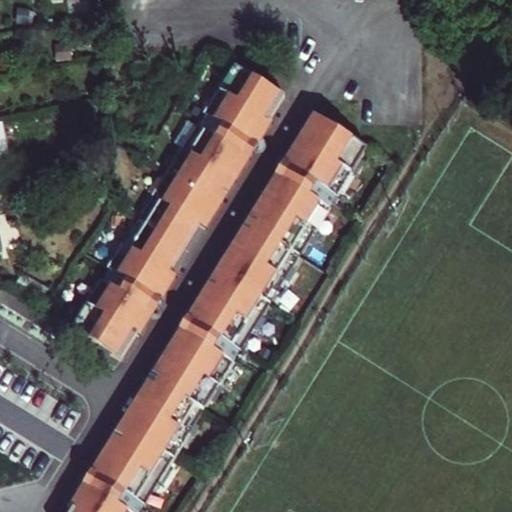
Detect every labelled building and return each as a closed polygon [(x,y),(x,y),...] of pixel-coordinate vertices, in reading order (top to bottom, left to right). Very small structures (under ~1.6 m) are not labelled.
[(140,227),(187,256),(285,97),(238,69),(231,79),(227,77),(219,90),(223,92),(187,151),(182,148),(174,160),(180,163),(157,200),(152,197),(145,207),(150,210),(140,227)] [(369,150),(321,121),(254,229),(302,258),(310,243),(316,246),(322,236),(316,233),(353,172),(359,176),(366,164),(362,161),(369,150)] [(75,330),(123,360),(187,256),(140,227),(133,236),(127,232),(120,244),(126,248),(90,306),(84,303),(76,316),(82,319),(75,330)] [(302,258),(254,229),(158,383),(205,412),(211,402),(216,405),(226,390),(221,387),(257,327),(263,331),(269,321),(264,318),(285,284),(291,288),(297,278),(291,275),(302,258)] [(205,412),(158,383),(78,511),(142,511),(162,481),(168,484),(173,475),(167,471),(191,432),(197,436),(203,427),(198,423),(205,412)]
